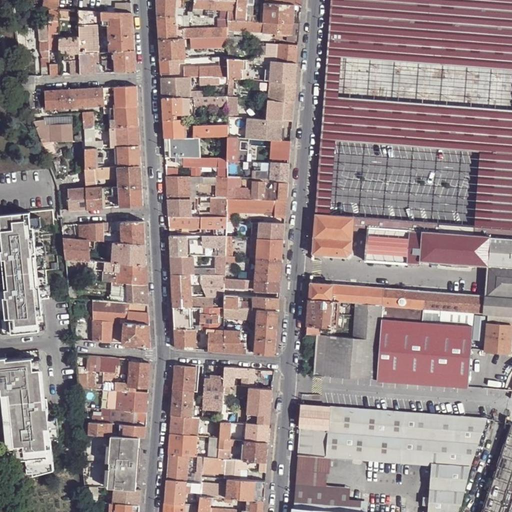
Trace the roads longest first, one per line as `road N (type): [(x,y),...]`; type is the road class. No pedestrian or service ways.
road 1 (tertiary): [(288,362),(316,0)]
road 2 (tertiary): [(163,354),(151,511)]
road 3 (tertiary): [(278,511),(288,362)]
road 4 (tertiary): [(156,212),(163,354)]
road 5 (tertiary): [(148,77),(156,212)]
road 6 (residential): [(163,354),(288,362)]
